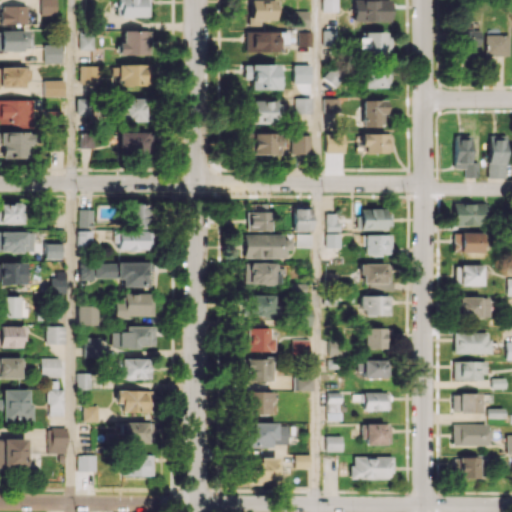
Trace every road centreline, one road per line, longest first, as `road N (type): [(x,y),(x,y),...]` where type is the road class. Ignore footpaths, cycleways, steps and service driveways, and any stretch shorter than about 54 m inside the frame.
road 1 (residential): [(511,504),(0,501)]
road 2 (residential): [(197,0),(195,511)]
road 3 (residential): [(423,0),(423,511)]
road 4 (residential): [(425,186),(0,183)]
